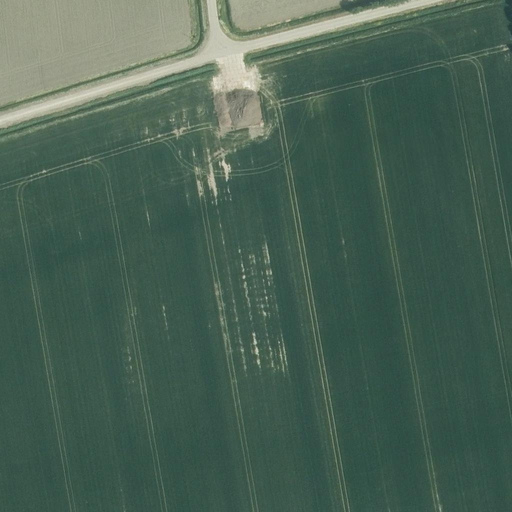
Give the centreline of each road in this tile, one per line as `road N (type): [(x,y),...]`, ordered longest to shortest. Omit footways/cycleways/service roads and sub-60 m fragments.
road 1 (unclassified): [(0,120),(219,52)]
road 2 (unclassified): [(219,52),(426,0)]
